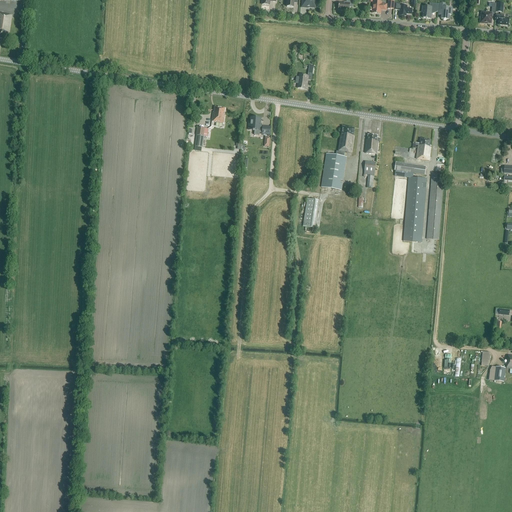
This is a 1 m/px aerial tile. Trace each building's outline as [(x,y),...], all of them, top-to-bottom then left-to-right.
[(302,0),(302,7),(308,8),(308,7),(315,8),(315,0),(302,0)] [(339,2),(338,10),(344,11),(344,12),(348,12),(348,11),(349,11),(349,6),(353,6),(353,0),(346,0),(347,3),(339,2)] [(373,2),(372,13),(380,14),(381,9),(383,10),(386,11),(387,5),(381,4),(381,3),(373,2)] [(401,4),(395,4),(395,10),(400,10),(399,16),(406,17),(406,14),(411,15),(412,9),(407,9),(407,6),(400,6),(401,4)] [(422,13),(423,13),(423,18),(431,19),(431,12),(435,12),(436,4),(430,4),(429,7),(422,7),(422,13)] [(439,11),(438,15),(442,16),(441,19),(449,20),(449,15),(452,16),(452,9),(445,8),(445,5),(439,4),(439,11)] [(9,33),(12,16),(8,15),(0,13),(0,39),(7,40),(8,33),(9,33)] [(491,24),(492,14),(482,13),(481,18),(480,23),(485,24),(485,23),(491,24)] [(496,14),(495,21),(499,22),(499,25),(508,26),(509,19),(504,18),(504,14),(499,14),(499,15),(496,14)] [(307,76),(299,75),(297,88),(305,90),(305,88),(307,88),(308,80),(307,80),(307,76)] [(224,114),(225,108),(215,107),(214,112),(213,112),(212,122),(223,123),(225,114),(224,114)] [(262,135),(270,135),(271,126),(261,125),(261,118),(251,118),(251,122),(249,122),(248,130),(258,131),(258,133),(262,133),(262,135)] [(326,154),(321,187),(341,190),(347,157),(344,157),(345,153),(347,153),(352,153),(354,136),(353,136),(354,128),(343,127),(342,128),(342,130),(342,132),(342,134),(340,134),(338,152),(336,151),(336,156),(326,154)] [(207,137),(208,129),(198,128),(195,147),(202,148),(203,136),(207,137)] [(368,140),(367,140),(365,153),(377,154),(378,142),(380,142),(380,138),(377,138),(377,136),(368,135),(368,140)] [(429,161),(431,146),(429,146),(430,140),(421,139),(420,144),(413,143),(413,145),(418,146),(416,159),(429,161)] [(373,188),(375,163),(365,162),(364,175),(367,175),(369,175),(367,188),(373,188)] [(394,171),(396,171),(395,176),(405,177),(408,177),(413,178),(413,173),(425,175),(426,167),(396,163),(394,171)] [(439,240),(444,175),(432,174),(427,239),(439,240)] [(426,179),(413,178),(408,177),(403,241),(421,243),(426,179)] [(307,199),(303,227),(315,229),(319,201),(307,199)] [(489,352),(482,352),(481,366),(488,366),(489,352)] [(491,368),(490,370),(489,381),(504,382),(505,368),(492,367),(491,368)]
